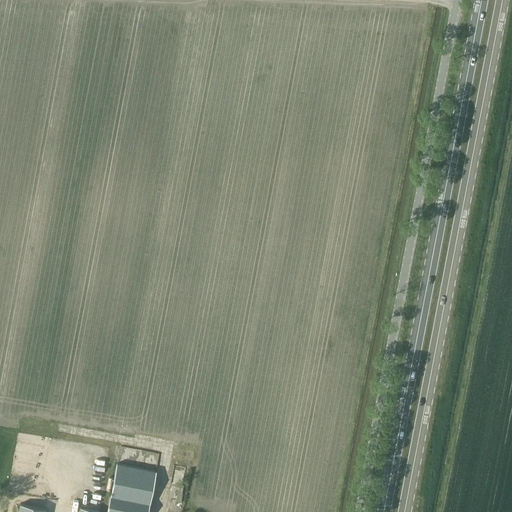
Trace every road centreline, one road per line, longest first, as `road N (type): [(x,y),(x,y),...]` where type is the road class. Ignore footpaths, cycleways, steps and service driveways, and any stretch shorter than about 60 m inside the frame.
road 1 (unclassified): [(357,511),(456,0)]
road 2 (primary): [(403,511),(501,0)]
road 3 (primary): [(479,0),(381,511)]
